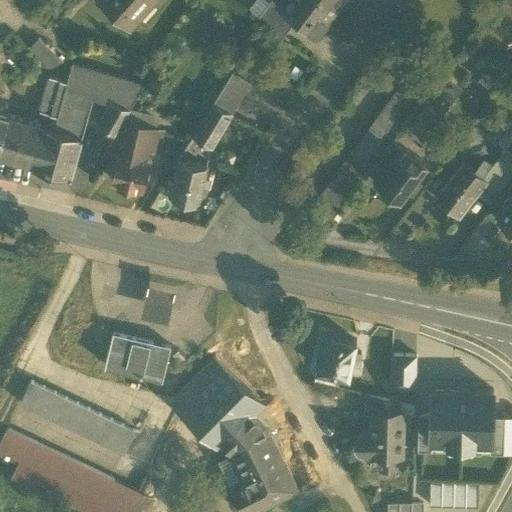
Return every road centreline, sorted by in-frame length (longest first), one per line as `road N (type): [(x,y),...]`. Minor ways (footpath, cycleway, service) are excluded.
road 1 (residential): [(229,261),(232,227),(400,0)]
road 2 (residential): [(229,261),(361,511)]
road 3 (tertiary): [(464,314),(229,261)]
road 4 (tertiary): [(229,261),(0,206)]
